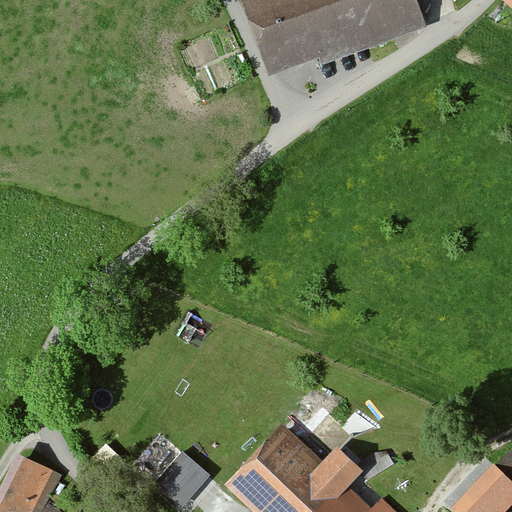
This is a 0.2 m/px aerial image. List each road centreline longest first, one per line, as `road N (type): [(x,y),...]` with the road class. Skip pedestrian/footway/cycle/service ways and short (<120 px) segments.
road 1 (residential): [(228,0),(290,131),(112,274),(62,352),(62,433),(138,511)]
road 2 (track): [(489,0),(454,32),(290,131)]
